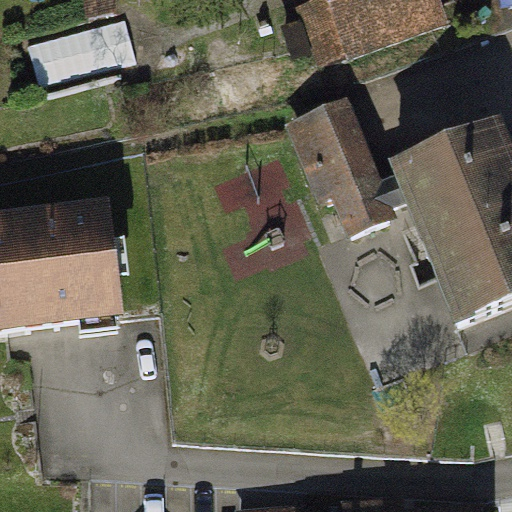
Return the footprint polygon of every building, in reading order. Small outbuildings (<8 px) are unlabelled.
[(325,0),(326,2),(298,12),(320,74),(346,65),(349,74),(451,38),(442,12),(466,4),(464,0),(325,0)] [(384,194),(350,110),(287,135),(319,216),(334,210),(350,250),(398,231),(394,220),(384,194)] [(511,156),(504,136),(392,181),(395,189),(406,216),(459,347),(511,325),(511,156)] [(406,216),(395,189),(384,194),(394,220),(406,216)] [(109,217),(0,230),(0,353),(124,338),(109,217)]
